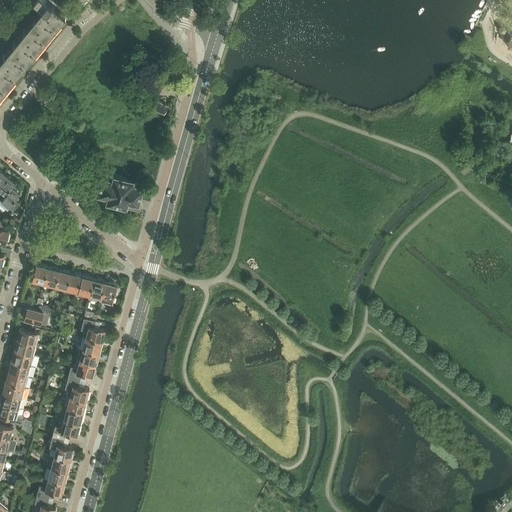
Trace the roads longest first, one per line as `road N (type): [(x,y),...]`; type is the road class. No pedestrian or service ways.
road 1 (tertiary): [(87,511),(217,34)]
road 2 (residential): [(0,133),(72,42),(119,0)]
road 3 (residential): [(0,337),(40,180)]
